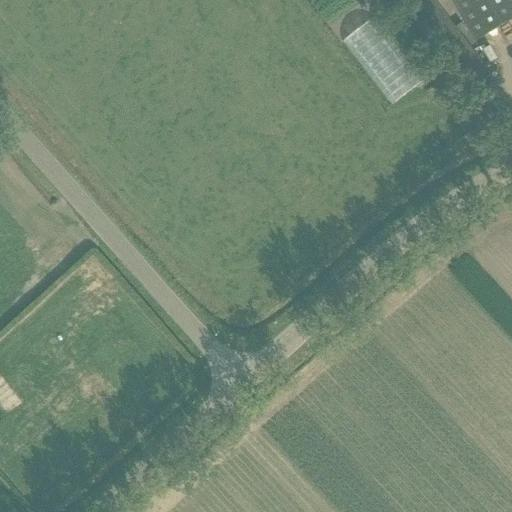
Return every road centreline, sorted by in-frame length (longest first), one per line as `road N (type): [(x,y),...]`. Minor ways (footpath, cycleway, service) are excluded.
road 1 (unclassified): [(241,389),(0,117)]
road 2 (tertiary): [(241,389),(425,228),(511,178)]
road 3 (tertiary): [(109,511),(241,389)]
